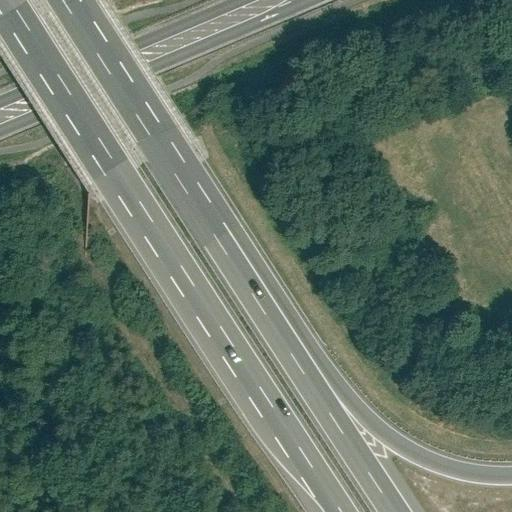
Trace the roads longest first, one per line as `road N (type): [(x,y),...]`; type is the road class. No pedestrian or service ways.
road 1 (motorway): [(9,0),(342,511)]
road 2 (motorway): [(511,473),(452,466),(382,429),(349,398),(277,288),(210,230)]
road 3 (motorway): [(395,511),(210,230)]
road 4 (secondary): [(271,0),(0,113)]
road 5 (motorway): [(210,230),(63,0)]
